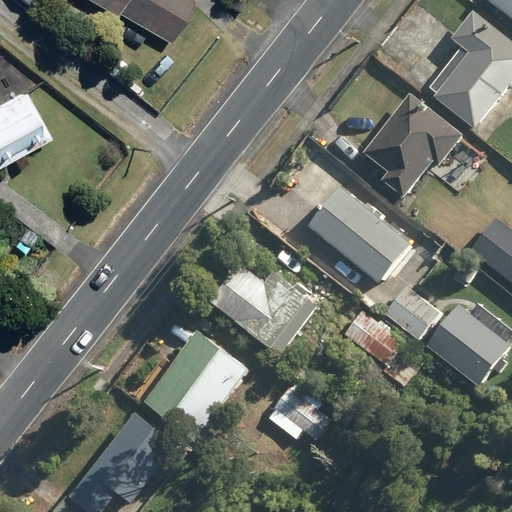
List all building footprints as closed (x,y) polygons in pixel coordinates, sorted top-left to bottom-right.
[(119,12),(170,43),(195,1),(194,0),(90,0),(117,16),(119,12)] [(511,0),(491,0),(511,16),(511,0)] [(436,97),(477,129),(511,84),(511,38),(477,11),(455,39),(462,45),(430,85),(440,92),(436,97)] [(0,166),(51,139),(26,92),(0,105),(0,166)] [(385,179),(407,196),(436,160),(443,165),(467,134),(413,94),(368,151),(392,170),(385,179)] [(321,228),(391,283),(422,245),(384,215),(387,212),(378,205),(376,208),(352,189),(321,228)] [(478,253),(511,278),(511,225),(504,219),(478,253)] [(0,285),(23,258),(8,240),(0,246),(0,285)] [(222,304),(284,353),(322,302),(284,273),(275,284),(252,266),(222,304)] [(386,312),(419,339),(439,313),(406,287),(386,312)] [(425,346),(477,385),(509,343),(457,304),(425,346)] [(404,344),(361,313),(345,335),(388,365),(404,344)] [(157,402),(205,442),(264,372),(215,332),(157,402)] [(285,410),(315,432),(330,412),(300,390),(285,410)] [(81,498),(98,511),(115,511),(130,494),(144,504),(190,447),(149,414),(81,498)] [(83,460),(94,472),(109,456),(98,445),(83,460)] [(63,511),(92,511),(74,498),(63,511)]
